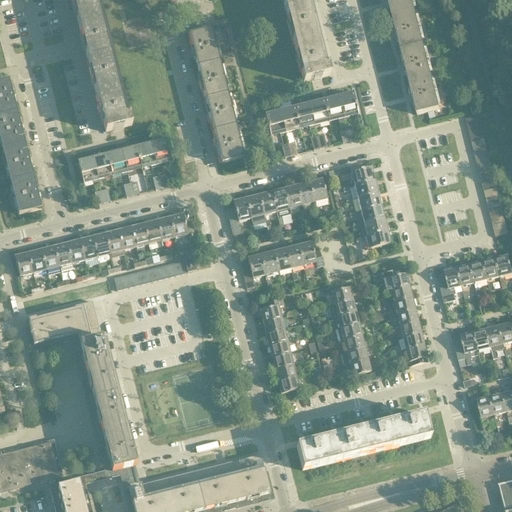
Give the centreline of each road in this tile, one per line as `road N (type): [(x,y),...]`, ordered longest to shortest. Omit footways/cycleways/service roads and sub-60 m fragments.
road 1 (residential): [(264,428),(146,458),(108,301),(225,271)]
road 2 (residential): [(417,252),(486,236),(459,129),(390,144)]
road 3 (residential): [(206,190),(164,17),(209,6)]
road 4 (residential): [(71,46),(23,58),(63,225)]
road 5 (residential): [(264,428),(449,379)]
road 6 (residential): [(206,190),(390,144)]
road 7 (residential): [(264,428),(225,271)]
road 8 (residential): [(390,144),(354,0)]
road 9 (residential): [(63,225),(206,190)]
road 10 (residential): [(34,404),(0,266)]
road 11 (residential): [(449,379),(417,252)]
road 12 (residential): [(438,483),(315,511)]
